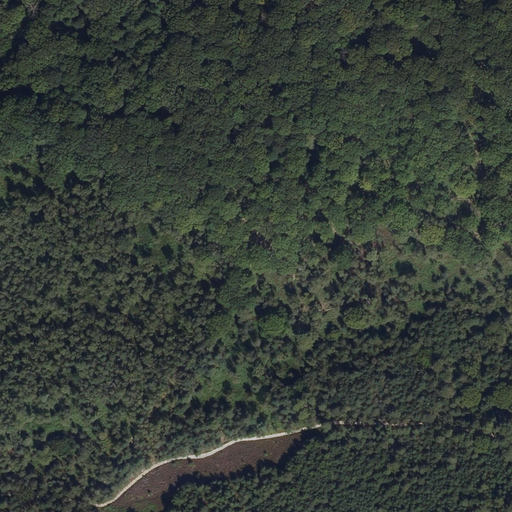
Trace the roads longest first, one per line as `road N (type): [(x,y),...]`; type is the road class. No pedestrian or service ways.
road 1 (track): [(435,0),(81,511)]
road 2 (track): [(511,438),(420,422),(291,426),(164,461),(112,500),(0,498)]
road 3 (track): [(511,91),(380,0)]
